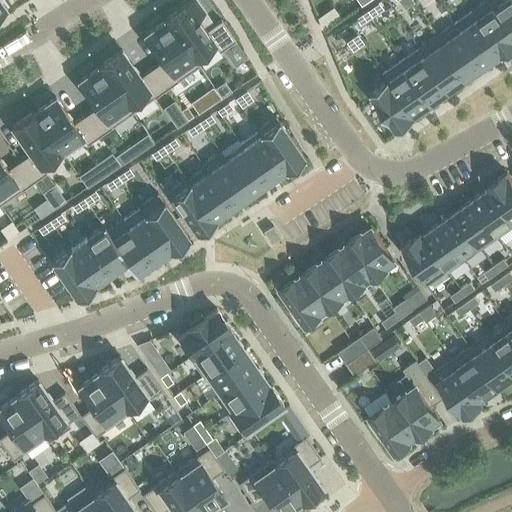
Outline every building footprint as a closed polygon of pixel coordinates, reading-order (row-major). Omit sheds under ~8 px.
[(193,0),(190,0),(166,18),(198,65),(199,64),(197,60),(216,47),(219,50),(223,48),(234,40),(235,39),(221,19),(206,29),(198,17),(203,13),(193,0)] [(511,28),(492,0),(484,0),(472,9),(504,54),(511,47),(511,28)] [(511,0),(492,0),(511,28),(511,0)] [(377,2),(366,9),(371,16),(381,9),(377,2)] [(366,9),(357,15),(362,22),(371,16),(366,9)] [(472,9),(455,21),(485,65),(502,54),(503,55),(504,54),(472,9)] [(165,19),(145,34),(163,59),(151,68),(165,88),(198,65),(166,18),(165,18),(165,19)] [(455,21),(437,34),(468,78),(485,65),(455,21)] [(356,32),(346,39),(353,49),(363,42),(356,32)] [(437,34),(419,46),(450,90),(468,78),(437,34)] [(234,40),(223,48),(235,65),(247,57),(234,40)] [(419,46),(402,59),(432,102),(450,90),(419,46)] [(121,49),(99,64),(132,111),(165,88),(151,68),(140,76),(121,49)] [(402,59),(384,71),(389,78),(416,116),(416,115),(415,114),(432,102),(402,59)] [(99,66),(79,80),(97,106),(85,114),(99,134),(132,111),(99,64),(99,65),(99,66)] [(396,129),(416,116),(389,78),(388,79),(388,78),(370,91),(377,100),(376,101),(390,120),(396,129)] [(225,80),(214,87),(221,98),(231,91),(225,80)] [(245,90),(234,96),(241,106),(251,100),(245,90)] [(34,110),(33,111),(63,154),(84,139),(86,143),(99,134),(85,114),(73,122),(55,96),(35,111),(34,110)] [(227,101),(217,108),(221,114),(231,108),(227,101)] [(33,111),(12,125),(30,152),(19,160),(33,180),(46,171),(43,168),(63,154),(33,111)] [(208,114),(198,120),(203,127),(213,120),(208,114)] [(275,115),(256,128),(286,170),(304,157),(275,115)] [(203,127),(198,120),(188,127),(193,133),(203,127)] [(258,132),(241,144),(267,181),(284,170),(285,171),(286,170),(256,128),(255,129),(258,132)] [(172,137),(162,144),(167,151),(177,144),(172,137)] [(11,163),(29,151),(21,140),(4,153),(11,163)] [(131,144),(114,156),(120,164),(137,153),(131,144)] [(167,151),(162,144),(152,151),(157,157),(167,151)] [(222,153),(221,153),(250,194),(267,181),(241,144),(240,145),(244,149),(227,161),(222,153)] [(204,166),(232,206),(250,194),(221,153),(204,166)] [(0,203),(33,180),(19,160),(7,168),(0,158),(0,203)] [(189,181),(215,219),(216,219),(215,218),(232,206),(204,166),(203,166),(206,171),(190,182),(189,181)] [(117,174),(121,181),(131,174),(127,167),(117,174)] [(488,185),(490,186),(511,218),(511,176),(508,171),(488,185)] [(111,187),(121,181),(117,174),(107,181),(111,187)] [(197,233),(215,219),(189,181),(170,195),(197,233)] [(473,198),(499,235),(511,226),(511,218),(490,186),(473,198)] [(83,197),(87,203),(97,196),(93,190),(83,197)] [(77,210),(87,203),(83,197),(73,203),(77,210)] [(482,247),(499,235),(473,198),(456,210),(482,247)] [(162,200),(144,213),(170,251),(189,238),(162,200)] [(439,222),(466,259),(482,247),(456,210),(439,222)] [(49,219),(53,226),(63,219),(59,212),(49,219)] [(144,214),(128,225),(153,261),(169,250),(170,251),(144,213),(143,213),(144,214)] [(43,232),(53,226),(49,219),(39,226),(43,232)] [(449,270),(466,259),(439,222),(423,233),(446,266),(449,270)] [(370,223),(347,239),(372,275),(373,276),(387,266),(386,265),(395,259),(370,223)] [(102,224),(86,236),(111,272),(128,260),(111,237),(102,224)] [(272,224),(262,230),(270,243),(280,236),(272,224)] [(128,225),(111,237),(128,260),(136,273),(153,261),(128,225)] [(446,266),(423,233),(422,232),(403,244),(428,279),(446,266)] [(69,246),(68,247),(95,285),(96,284),(95,283),(111,272),(86,236),(70,247),(69,246)] [(372,275),(347,239),(325,254),(350,290),(351,292),(365,281),(364,280),(372,275)] [(68,247),(50,260),(76,298),(95,285),(68,247)] [(325,254),(302,270),(329,307),(343,297),(342,295),(350,290),(325,254)] [(504,257),(494,264),(499,271),(509,264),(504,257)] [(499,271),(494,264),(484,271),(489,278),(499,271)] [(329,307),(302,270),(280,286),(293,305),(290,308),(299,322),(303,319),(311,331),(326,320),(325,318),(333,313),(329,307)] [(511,272),(511,270),(501,277),(505,284),(511,278),(511,272)] [(505,284),(501,277),(491,284),(495,290),(505,284)] [(471,281),(461,288),(465,294),(475,287),(471,281)] [(465,294),(461,288),(451,295),(456,301),(465,294)] [(465,302),(470,308),(480,301),(475,295),(465,302)] [(406,298),(394,306),(397,310),(408,302),(406,298)] [(408,302),(397,310),(401,316),(413,308),(408,302)] [(460,315),(470,308),(465,302),(456,309),(460,315)] [(420,312),(424,318),(434,311),(429,305),(420,312)] [(192,325),(178,334),(192,353),(230,327),(216,308),(203,317),(201,314),(189,322),(192,325)] [(401,316),(397,310),(382,320),(386,327),(401,316)] [(414,325),(424,318),(420,312),(410,318),(414,325)] [(508,324),(490,337),(511,368),(511,330),(510,328),(508,324)] [(374,325),(360,335),(369,347),(382,337),(374,325)] [(192,353),(189,355),(202,374),(206,372),(242,347),(230,329),(231,328),(230,327),(192,353)] [(395,328),(382,337),(391,349),(404,341),(395,328)] [(487,333),(469,345),(499,387),(511,377),(511,368),(490,337),(487,333)] [(352,340),(338,350),(346,362),(349,360),(369,347),(360,335),(352,340)] [(469,345),(452,358),(481,399),(499,387),(469,345)] [(242,347),(206,372),(220,391),(255,366),(242,347)] [(349,360),(346,362),(355,374),(369,364),(377,358),(369,347),(349,360)] [(119,355),(98,370),(128,411),(161,388),(146,367),(133,376),(119,355)] [(413,382),(392,397),(417,433),(418,435),(432,425),(431,423),(441,416),(432,404),(443,396),(416,358),(403,367),(413,382)] [(452,358),(433,370),(464,414),(482,401),(481,399),(452,358)] [(160,362),(153,367),(160,376),(166,371),(160,362)] [(255,366),(220,391),(232,409),(270,384),(269,382),(268,383),(255,366)] [(98,371),(79,385),(92,405),(80,413),(95,435),(128,411),(98,370),(97,370),(98,371)] [(166,371),(160,376),(166,385),(173,380),(166,371)] [(37,379),(16,393),(49,439),(69,425),(66,421),(79,412),(64,391),(52,400),(37,379)] [(270,384),(228,413),(241,432),(283,403),(270,384)] [(179,390),(173,395),(179,404),(186,399),(179,390)] [(16,395),(0,406),(0,412),(11,428),(0,435),(0,439),(13,458),(46,435),(16,393),(16,394),(16,395)] [(417,433),(392,397),(369,412),(373,418),(369,421),(379,435),(383,432),(396,450),(410,440),(409,439),(417,433)] [(170,403),(160,410),(170,424),(180,417),(170,403)] [(290,405),(278,413),(297,440),(305,435),(308,433),(290,405)] [(199,419),(192,423),(199,433),(206,429),(199,419)] [(206,429),(199,433),(205,442),(212,437),(206,429)] [(295,448),(274,462),(301,500),(322,486),(307,465),(320,457),(305,435),(297,440),(292,444),(295,448)] [(208,446),(175,470),(205,511),(206,511),(205,510),(225,496),(211,476),(223,468),(208,446)] [(272,458),(239,481),(254,503),(266,494),(278,511),(282,511),(300,500),(300,501),(301,500),(274,462),(272,458)] [(114,480),(93,493),(106,511),(136,511),(126,497),(139,488),(124,467),(111,476),(114,480)] [(175,470),(142,493),(155,511),(159,511),(170,505),(174,511),(204,511),(205,511),(175,470)] [(28,498),(8,511),(56,511),(44,493),(31,502),(28,498)] [(71,504),(59,511),(106,511),(93,493),(92,494),(93,495),(73,509),(71,504)]
